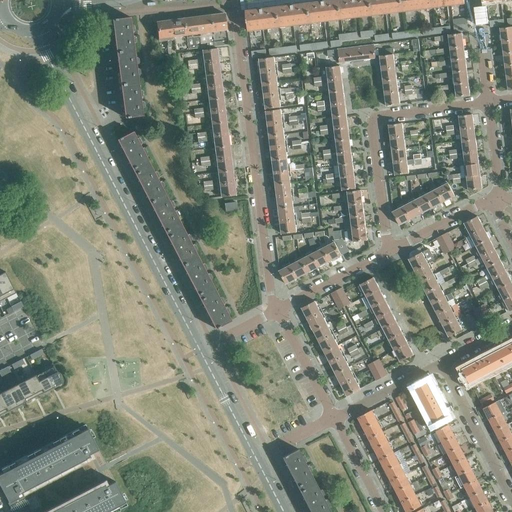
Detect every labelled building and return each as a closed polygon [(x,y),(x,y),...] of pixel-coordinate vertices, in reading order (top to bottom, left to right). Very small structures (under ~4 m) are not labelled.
[(342,19),(339,0),(328,0),(308,3),(311,23),(342,19)] [(370,0),(339,0),(342,19),(372,15),(370,0)] [(403,11),(401,0),(370,0),(372,15),(403,11)] [(432,0),(401,0),(403,11),(434,8),(432,0)] [(308,3),(277,6),(280,27),(311,23),(308,3)] [(280,27),(277,6),(246,10),(249,31),(280,27)] [(215,46),(224,44),(228,44),(224,13),(211,15),(215,46)] [(211,15),(198,17),(202,47),(215,46),(211,15)] [(114,19),(112,19),(116,52),(134,50),(130,17),(117,18),(114,19)] [(198,17),(184,18),(188,49),(202,47),(198,17)] [(188,49),(184,18),(171,20),(175,51),(188,49)] [(171,20),(157,22),(160,41),(167,40),(169,55),(175,54),(175,51),(171,20)] [(511,26),(500,28),(502,41),(511,39),(511,26)] [(442,41),(449,40),(450,48),(464,46),(462,33),(448,35),(433,37),(433,42),(442,41)] [(511,39),(502,41),(503,53),(511,52),(511,39)] [(373,44),(356,47),(358,61),(376,58),(376,57),(374,45),(374,44),(373,44)] [(465,58),(464,46),(450,48),(451,60),(465,58)] [(339,63),(358,61),(356,47),(344,48),(337,49),(339,63)] [(202,50),(203,63),(219,61),(217,48),(202,50)] [(116,52),(121,85),(139,83),(134,50),(116,52)] [(381,69),(395,67),(394,54),(387,55),(380,56),(381,69)] [(259,59),(261,72),(276,70),(274,57),(259,59)] [(453,72),(467,70),(465,58),(451,60),(453,72)] [(220,73),(219,61),(203,63),(205,75),(220,73)] [(326,67),(328,80),(342,78),(340,66),(326,67)] [(381,69),(383,81),(397,79),(395,67),(381,69)] [(276,70),(261,72),(262,84),(278,82),(276,70)] [(468,82),(467,70),(453,72),(455,84),(468,82)] [(220,73),(205,75),(206,87),(222,85),(220,73)] [(344,91),(342,78),(328,80),(330,92),(344,91)] [(383,81),(384,93),(398,91),(397,79),(383,81)] [(262,84),(264,96),(279,94),(278,82),(262,84)] [(470,95),(468,82),(455,84),(456,97),(470,95)] [(139,83),(121,85),(125,117),(143,115),(139,83)] [(223,97),(222,85),(206,87),(208,99),(223,97)] [(345,103),(344,91),(330,92),(331,104),(345,103)] [(400,104),(398,91),(384,93),(386,106),(400,104)] [(281,107),(279,94),(264,96),(265,109),(281,107)] [(208,99),(210,111),(225,109),(223,97),(208,99)] [(347,115),(345,103),(331,104),(333,117),(347,115)] [(225,109),(210,111),(211,123),(226,121),(225,109)] [(266,111),(267,124),(283,122),(281,109),(266,111)] [(459,116),(460,129),(474,127),(473,114),(459,116)] [(348,127),(347,115),(333,117),(334,129),(348,127)] [(228,133),(226,121),(211,123),(213,135),(228,133)] [(267,124),(269,136),(284,134),(283,122),(267,124)] [(389,125),(390,138),(404,136),(402,123),(389,125)] [(350,139),(348,127),(334,129),(336,141),(350,139)] [(476,139),(474,127),(460,129),(462,141),(476,139)] [(117,139),(132,168),(140,164),(143,170),(151,165),(137,138),(133,131),(122,137),(119,138),(117,139)] [(228,133),(213,135),(214,148),(230,146),(228,133)] [(269,136),(271,148),(286,146),(284,134),(269,136)] [(207,141),(206,136),(197,137),(198,142),(193,143),(194,150),(199,150),(199,148),(201,148),(200,142),(207,141)] [(390,138),(392,150),(406,148),(404,136),(390,138)] [(351,151),(350,139),(336,141),(337,153),(351,151)] [(476,139),(462,141),(463,153),(477,151),(476,139)] [(231,158),(230,146),(214,148),(216,160),(231,158)] [(271,148),(272,160),(287,158),(286,146),(271,148)] [(392,150),(393,162),(407,160),(406,148),(392,150)] [(353,163),(351,151),(337,153),(339,165),(353,163)] [(479,163),(477,151),(463,153),(465,165),(479,163)] [(231,158),(216,160),(217,172),(233,170),(231,158)] [(272,160),(274,172),(289,170),(287,158),(272,160)] [(409,173),(407,160),(393,162),(395,175),(409,173)] [(354,175),(353,163),(339,165),(340,177),(354,175)] [(479,163),(465,165),(467,177),(481,175),(479,163)] [(132,168),(148,199),(156,195),(159,201),(167,196),(151,165),(143,170),(140,164),(132,168)] [(312,167),(304,169),(305,173),(306,180),(314,179),(312,167)] [(234,182),(233,170),(217,172),(219,184),(234,182)] [(274,172),(275,184),(291,182),(289,170),(274,172)] [(356,188),(354,175),(340,177),(342,190),(356,188)] [(482,188),(481,175),(467,177),(468,190),(482,188)] [(234,182),(219,184),(221,197),(236,195),(234,182)] [(275,184),(277,196),(292,194),(291,182),(275,184)] [(448,182),(436,188),(444,202),(455,196),(448,182)] [(433,208),(444,202),(436,188),(426,194),(433,208)] [(347,191),(349,204),(363,203),(361,190),(347,191)] [(277,196),(278,209),(294,207),(292,194),(277,196)] [(422,213),(433,208),(426,194),(415,200),(422,213)] [(148,199),(164,231),(172,227),(175,232),(183,227),(167,196),(159,201),(156,195),(148,199)] [(422,213),(415,200),(412,195),(401,201),(404,205),(411,219),(422,213)] [(237,210),(237,206),(236,202),(225,203),(226,211),(237,210)] [(364,215),(363,203),(349,204),(350,216),(364,215)] [(400,225),(411,219),(404,205),(392,211),(400,225)] [(278,209),(280,221),(295,219),(294,207),(278,209)] [(364,215),(350,216),(352,229),(366,227),(364,215)] [(470,235),(484,228),(478,216),(464,223),(470,235)] [(295,219),(280,221),(282,234),(297,232),(295,219)] [(200,260),(184,228),(183,227),(175,232),(172,227),(164,231),(181,263),(189,259),(192,264),(200,260)] [(368,240),(366,227),(352,229),(354,242),(368,240)] [(490,238),(484,228),(470,235),(476,246),(490,238)] [(446,243),(448,242),(452,240),(452,242),(459,239),(454,229),(442,235),(446,243)] [(437,238),(441,246),(446,243),(442,235),(437,238)] [(481,256),(495,249),(490,238),(476,246),(481,256)] [(342,239),(334,240),(335,241),(341,255),(348,251),(342,239)] [(448,242),(446,243),(450,251),(456,248),(452,242),(452,240),(448,242)] [(323,247),(330,261),(342,255),(341,255),(335,241),(323,247)] [(446,243),(441,246),(445,254),(450,251),(446,243)] [(319,267),(330,261),(323,247),(312,253),(319,267)] [(409,259),(415,271),(428,264),(435,260),(429,249),(409,259)] [(501,260),(495,249),(481,256),(487,267),(501,260)] [(308,272),(319,267),(312,253),(301,259),(308,272)] [(465,260),(468,264),(476,259),(473,255),(465,260)] [(181,263),(198,296),(206,292),(209,297),(217,293),(200,260),(192,264),(189,259),(181,263)] [(298,278),(308,272),(301,259),(291,264),(298,278)] [(478,264),(476,259),(468,264),(470,268),(478,264)] [(487,267),(493,278),(506,271),(501,260),(487,267)] [(286,284),(298,278),(291,264),(279,270),(286,284)] [(415,271),(420,281),(434,274),(428,264),(415,271)] [(448,267),(440,271),(442,275),(450,271),(448,267)] [(0,273),(0,285),(6,298),(16,293),(5,271),(0,273)] [(511,281),(506,271),(493,278),(498,289),(511,281)] [(420,281),(426,292),(440,285),(434,274),(420,281)] [(374,277),(360,284),(366,296),(380,289),(374,277)] [(479,285),(487,281),(485,277),(477,281),(479,285)] [(453,278),(445,282),(448,286),(456,282),(453,278)] [(489,285),(487,281),(479,285),(481,289),(489,285)] [(504,300),(511,295),(511,281),(498,289),(504,300)] [(426,292),(431,303),(445,296),(440,285),(426,292)] [(336,290),(341,298),(346,295),(342,287),(336,290)] [(385,300),(380,289),(366,296),(372,307),(385,300)] [(431,303),(437,314),(451,307),(448,301),(454,298),(453,297),(461,293),(459,289),(445,296),(431,303)] [(331,293),(335,301),(341,298),(336,290),(331,293)] [(220,326),(231,320),(224,305),(217,293),(209,297),(206,292),(198,296),(215,329),(217,328),(218,328),(220,326)] [(346,295),(341,298),(345,306),(350,303),(346,295)] [(341,298),(335,301),(339,309),(345,306),(341,298)] [(385,300),(372,307),(377,317),(391,310),(385,300)] [(302,308),(308,319),(321,312),(315,301),(302,308)] [(483,315),(485,314),(489,312),(484,304),(479,307),(483,315)] [(437,314),(443,325),(456,318),(451,307),(437,314)] [(474,309),(478,317),(483,315),(479,307),(474,309)] [(366,310),(358,314),(360,318),(368,314),(366,310)] [(397,321),(391,310),(377,317),(383,328),(397,321)] [(327,323),(321,312),(308,319),(313,330),(327,323)] [(485,314),(483,315),(487,323),(493,320),(489,312),(485,314)] [(483,315),(478,317),(482,325),(487,323),(483,315)] [(462,329),(456,318),(443,325),(449,336),(462,329)] [(372,321),(364,325),(366,329),(374,325),(372,321)] [(402,332),(397,321),(383,328),(377,331),(380,336),(386,333),(389,339),(402,332)] [(336,327),(338,331),(346,326),(344,322),(336,327)] [(332,334),(327,323),(313,330),(319,341),(332,334)] [(348,330),(346,326),(338,331),(340,335),(348,330)] [(377,331),(369,335),(371,340),(379,335),(377,331)] [(394,350),(408,343),(402,332),(389,339),(394,350)] [(332,334),(319,341),(324,352),(338,345),(332,334)] [(414,354),(408,343),(394,350),(400,362),(414,354)] [(506,364),(511,361),(511,343),(499,350),(506,364)] [(347,348),(349,352),(357,348),(355,344),(347,348)] [(344,356),(338,345),(324,352),(330,363),(344,356)] [(360,352),(357,348),(349,352),(352,357),(360,352)] [(483,357),(478,359),(479,361),(463,369),(470,383),(489,373),(492,379),(497,376),(494,370),(506,364),(499,350),(483,358),(483,357)] [(344,356),(330,363),(335,374),(349,366),(344,356)] [(378,370),(379,369),(383,367),(379,359),(373,362),(378,370)] [(368,364),(372,372),(378,370),(373,362),(368,364)] [(42,368),(44,370),(53,387),(63,382),(53,363),(42,368)] [(8,366),(3,369),(0,370),(0,373),(1,375),(5,373),(10,371),(8,366)] [(355,377),(349,366),(335,374),(341,384),(355,377)] [(383,367),(379,369),(378,370),(382,377),(387,375),(383,367)] [(44,392),(53,387),(44,370),(36,374),(35,375),(44,392)] [(378,370),(372,372),(376,380),(382,377),(378,370)] [(24,377),(25,380),(26,379),(35,396),(44,392),(35,375),(36,374),(34,372),(24,377)] [(355,377),(341,384),(347,396),(361,389),(355,377)] [(26,401),(35,396),(26,379),(25,380),(17,384),(26,401)] [(447,417),(439,401),(440,400),(438,396),(437,397),(428,381),(415,388),(433,424),(445,418),(447,417)] [(506,393),(510,391),(507,386),(508,385),(506,381),(501,383),(506,393)] [(17,384),(8,389),(17,406),(26,401),(17,384)] [(8,389),(0,392),(0,395),(8,410),(17,406),(8,389)] [(396,398),(397,400),(402,410),(407,407),(401,395),(396,398)] [(483,408),(489,418),(489,419),(501,413),(495,402),(483,408)] [(358,417),(364,428),(377,421),(372,410),(358,417)] [(501,413),(489,419),(495,430),(507,424),(501,413)] [(445,418),(433,424),(429,426),(432,431),(436,429),(436,430),(448,424),(445,418)] [(408,422),(414,434),(420,431),(413,419),(408,422)] [(377,421),(364,428),(369,439),(383,432),(377,421)] [(85,424),(0,468),(0,485),(9,502),(12,509),(13,511),(115,511),(128,506),(128,505),(126,502),(115,481),(114,481),(108,470),(106,464),(98,449),(88,428),(85,424)] [(436,430),(442,442),(454,436),(448,424),(436,430)] [(511,434),(507,424),(495,430),(501,441),(511,435),(511,434)] [(414,434),(417,439),(422,436),(422,435),(424,434),(423,432),(421,433),(420,431),(414,434)] [(383,432),(369,439),(375,449),(388,442),(383,432)] [(409,432),(405,434),(410,443),(413,441),(409,432)] [(511,435),(501,441),(506,452),(511,448),(511,435)] [(424,436),(417,440),(421,447),(428,443),(424,436)] [(442,442),(448,453),(460,447),(454,436),(442,442)] [(388,442),(375,449),(381,460),(394,453),(388,442)] [(448,453),(454,464),(465,458),(460,447),(448,453)] [(318,487),(307,466),(298,449),(287,455),(286,454),(284,456),(282,457),(299,490),(306,486),(309,491),(318,487)] [(397,451),(405,471),(408,470),(401,450),(397,451)] [(394,453),(381,460),(386,471),(400,464),(394,453)] [(420,453),(416,455),(421,464),(424,462),(420,453)] [(454,464),(459,475),(471,469),(465,458),(454,464)] [(400,464),(386,471),(392,481),(405,475),(400,464)] [(427,477),(431,475),(426,466),(423,468),(422,466),(418,468),(423,478),(427,476),(427,477)] [(459,475),(465,486),(477,480),(471,469),(459,475)] [(405,475),(392,481),(397,492),(411,485),(405,475)] [(431,475),(427,477),(432,486),(435,484),(431,475)] [(465,486),(471,497),(482,491),(477,480),(465,486)] [(411,485),(397,492),(403,502),(416,495),(411,485)] [(330,511),(325,500),(318,487),(309,491),(306,486),(299,490),(310,511),(330,511)] [(471,497),(476,508),(488,502),(482,491),(471,497)] [(416,495),(403,502),(407,511),(409,511),(421,506),(416,495)] [(493,511),(488,502),(476,508),(478,511),(493,511)]
